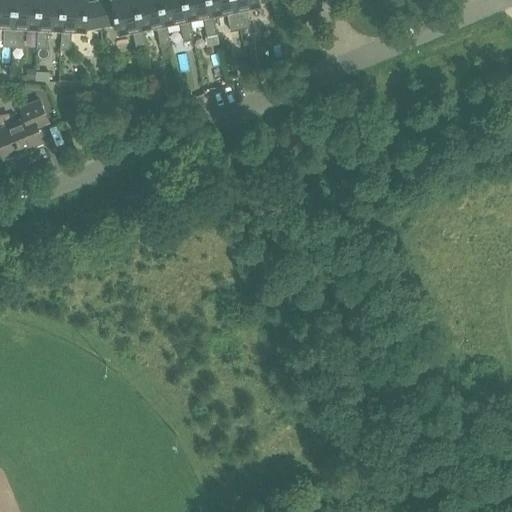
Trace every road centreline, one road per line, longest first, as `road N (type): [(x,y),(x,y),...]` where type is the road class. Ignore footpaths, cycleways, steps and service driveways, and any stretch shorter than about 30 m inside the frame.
road 1 (unclassified): [(0,211),(355,60)]
road 2 (unclassified): [(355,60),(498,0)]
